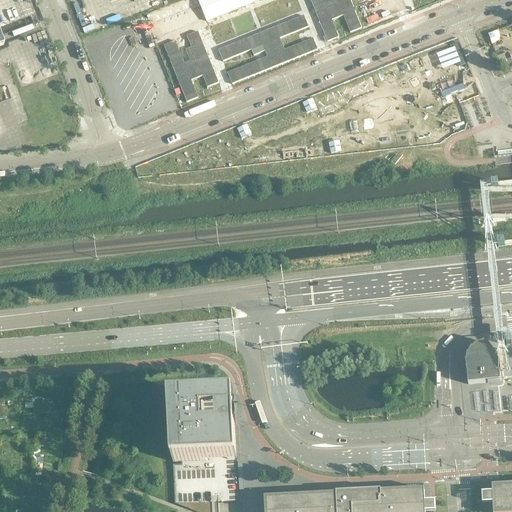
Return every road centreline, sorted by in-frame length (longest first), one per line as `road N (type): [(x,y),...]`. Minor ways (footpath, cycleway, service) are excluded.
road 1 (unclassified): [(115,151),(176,135),(460,14)]
road 2 (secondary): [(249,324),(264,412),(293,450),(343,461),(455,454)]
road 3 (secondary): [(261,293),(0,319)]
road 4 (secondary): [(454,432),(344,439),(314,431),(287,395),(278,321)]
road 5 (primary): [(511,265),(261,293)]
road 6 (secondary): [(0,348),(249,324)]
road 7 (primary): [(278,321),(511,295)]
road 8 (unclassified): [(115,151),(54,0)]
road 9 (secondary): [(454,432),(450,345),(478,327),(511,323)]
